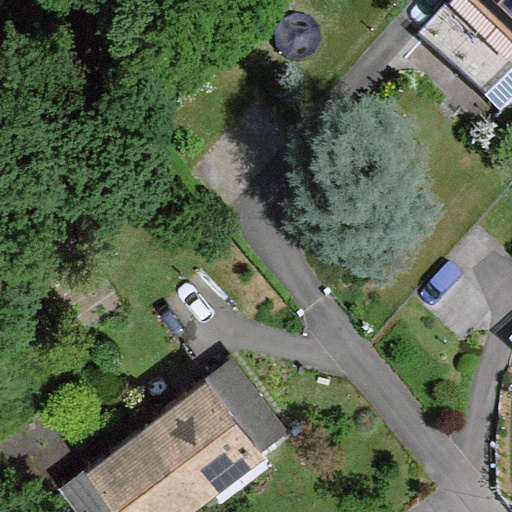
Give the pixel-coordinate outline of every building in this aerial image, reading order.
[(490,96),(511,71),(511,38),(468,0),(457,0),(424,39),(490,96)] [(511,0),(468,0),(511,38),(511,0)] [(206,373),(209,377),(250,429),(273,411),(230,355),(206,373)] [(209,377),(152,421),(199,483),(257,439),(250,429),(209,377)] [(152,421),(94,465),(128,511),(160,511),(199,483),(152,421)] [(128,511),(94,465),(91,462),(66,481),(89,511),(128,511)]
